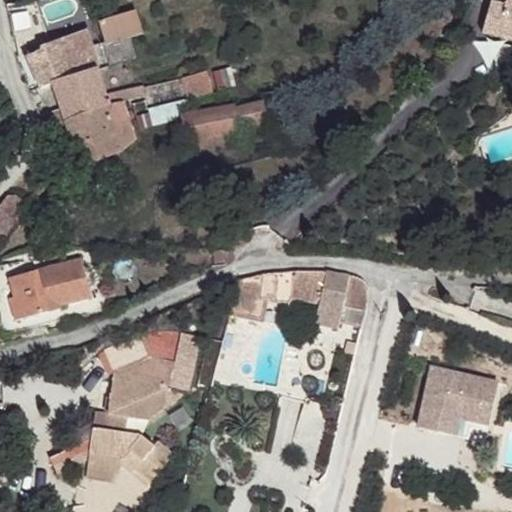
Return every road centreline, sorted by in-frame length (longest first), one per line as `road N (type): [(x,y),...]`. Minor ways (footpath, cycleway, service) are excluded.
road 1 (unclassified): [(511,281),(445,280),(332,261),(243,266),(0,361)]
road 2 (unknown): [(330,511),(380,269),(511,336)]
road 3 (unclassified): [(0,0),(36,116),(35,145),(0,187)]
